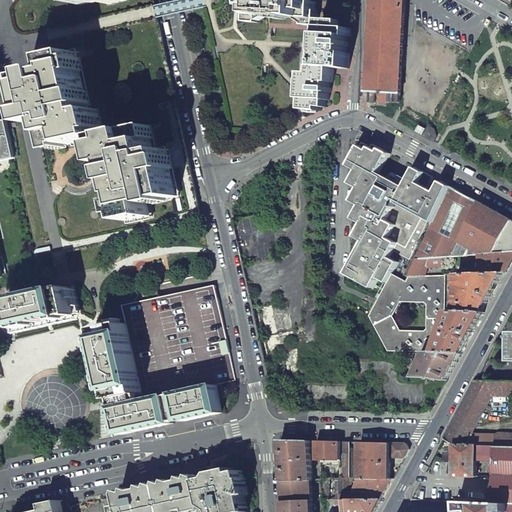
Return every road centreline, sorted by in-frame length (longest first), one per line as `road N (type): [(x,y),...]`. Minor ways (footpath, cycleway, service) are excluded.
road 1 (unclassified): [(209,181),(262,428)]
road 2 (unclassified): [(170,0),(209,181)]
road 3 (residential): [(511,203),(353,113)]
road 4 (residential): [(0,497),(127,469),(169,448)]
road 5 (residential): [(169,448),(122,448),(0,475)]
road 6 (residential): [(262,428),(430,430)]
road 7 (unclassified): [(430,430),(511,285)]
road 8 (residential): [(209,181),(353,113)]
road 9 (unknown): [(353,113),(335,258)]
